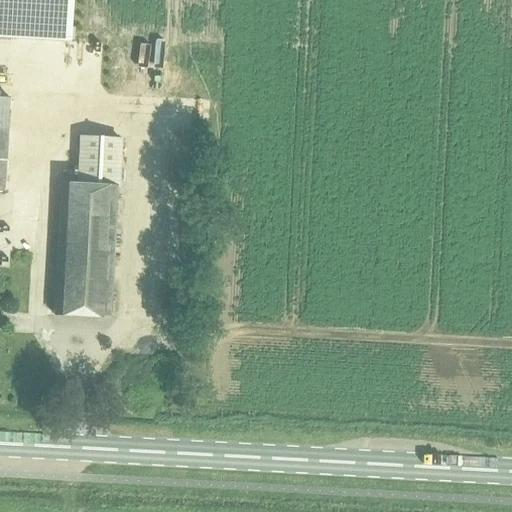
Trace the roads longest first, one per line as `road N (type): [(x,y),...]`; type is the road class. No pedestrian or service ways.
road 1 (unknown): [(89,331),(54,329),(39,309),(51,110),(100,106),(138,115),(146,128),(139,315),(119,331)]
road 2 (primary): [(0,442),(511,469)]
